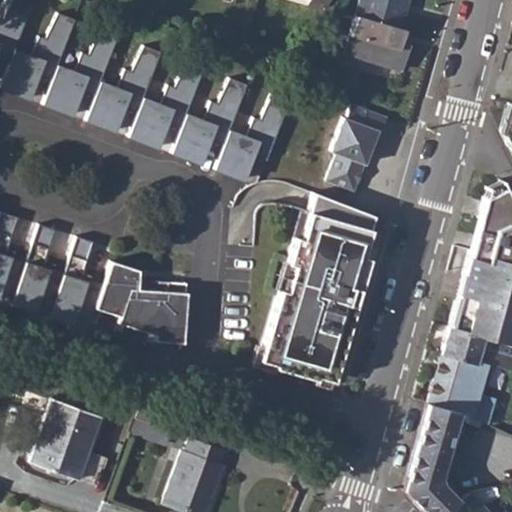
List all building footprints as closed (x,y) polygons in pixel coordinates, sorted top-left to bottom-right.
[(0,58),(7,62),(12,47),(30,1),(26,0),(10,0),(0,21),(0,20),(0,58)] [(357,0),(342,53),(402,71),(410,45),(395,40),(406,0),(357,0)] [(36,72),(50,77),(55,63),(73,18),(56,11),(43,36),(37,34),(29,53),(12,47),(7,62),(0,79),(0,87),(26,98),(36,72)] [(79,89),(93,94),(98,80),(116,34),(99,27),(86,53),(80,51),(72,70),(55,63),(50,77),(40,103),(69,114),(79,89)] [(122,106),(136,110),(159,51),(142,44),(129,69),(123,67),(115,86),(98,80),(93,94),(83,119),(112,131),(122,106)] [(165,121),(179,127),(184,112),(202,67),(185,60),(172,86),(165,84),(158,103),(141,97),(136,110),(126,136),(155,146),(165,121)] [(208,138),(222,143),(227,129),(245,84),(228,77),(215,102),(208,99),(201,119),(184,112),(179,127),(169,152),(198,163),(208,138)] [(222,143),(212,168),(241,179),(250,154),(266,160),(290,101),(273,94),(258,119),(251,116),(244,135),(227,129),(222,143)] [(389,117),(350,103),(344,118),(340,116),(327,151),(333,153),(322,181),(352,192),(377,131),(382,133),(389,117)] [(373,215),(314,191),(308,210),(300,237),(293,235),(293,236),(286,259),(285,260),(292,262),(284,288),(278,286),(277,287),(259,345),(255,359),(266,362),(312,376),(312,377),(313,373),(327,378),(330,379),(348,317),(345,315),(348,303),(353,304),(358,286),(354,285),(358,274),(361,275),(367,258),(360,256),(368,230),(373,215)] [(300,237),(308,210),(300,207),(291,235),(293,236),(293,235),(300,237)] [(2,212),(0,210),(0,307),(8,310),(10,304),(25,259),(9,253),(8,256),(3,254),(4,251),(15,216),(2,212)] [(40,224),(37,223),(10,304),(31,311),(29,317),(46,322),(48,316),(63,271),(47,266),(46,268),(41,267),(41,264),(53,228),(40,224)] [(367,258),(376,232),(368,230),(360,256),(367,258)] [(80,237),(75,235),(63,271),(48,316),(69,323),(67,329),(84,335),(101,284),(85,278),(84,281),(79,279),(80,277),(91,241),(80,237)] [(285,260),(286,259),(283,258),(274,286),(277,287),(278,286),(284,288),(292,262),(285,260)] [(459,282),(445,330),(490,342),(507,345),(511,328),(511,322),(497,318),(478,313),(484,289),(459,282)] [(445,330),(439,356),(472,365),(474,361),(485,365),(510,372),(511,361),(511,357),(488,351),(490,342),(445,330)] [(255,359),(259,345),(253,344),(247,362),(265,367),(266,362),(255,359)] [(439,356),(425,403),(455,411),(462,390),(476,394),(484,368),(485,365),(474,361),(472,365),(439,356)] [(312,377),(312,376),(310,381),(324,385),(327,378),(313,373),(312,377)] [(50,396),(28,460),(75,477),(98,414),(50,396)] [(142,398),(135,416),(170,428),(171,428),(177,410),(142,398)] [(425,403),(412,449),(443,457),(453,420),(477,429),(480,422),(459,414),(455,411),(425,403)] [(181,447),(160,502),(187,511),(202,511),(222,462),(219,461),(224,447),(189,435),(184,447),(181,447)] [(443,457),(412,449),(402,491),(405,495),(420,511),(487,511),(482,506),(469,492),(457,503),(437,481),(443,460),(443,457)] [(494,487),(469,492),(482,506),(496,494),(494,487)]
